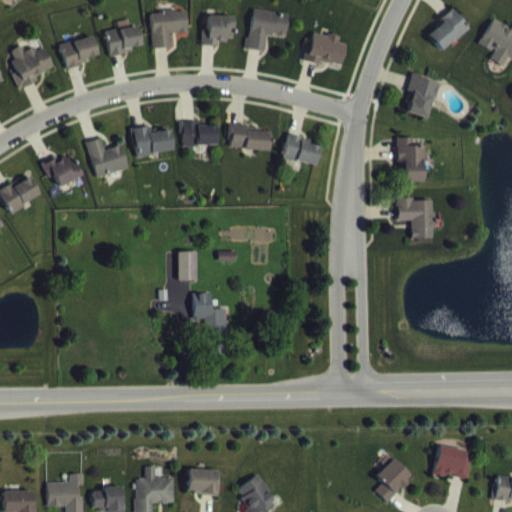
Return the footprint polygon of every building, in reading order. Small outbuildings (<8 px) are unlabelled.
[(0,0),(0,2),(2,2),(7,13),(31,3),(30,0),(0,0)] [(289,28),(253,23),(247,63),(265,66),(267,49),(285,51),(289,28)] [(469,42),(452,23),(441,33),(444,36),(428,50),(442,66),(469,42)] [(171,48),(188,47),(187,25),(151,27),(153,63),(171,62),(171,48)] [(233,31),(208,30),(207,45),(202,45),(202,60),(218,61),(218,55),(233,55),(233,31)] [(511,42),(493,33),(480,59),(494,66),(490,74),(503,81),(508,72),(511,73),(511,42)] [(109,69),(141,64),(138,41),(106,46),(109,69)] [(347,59),(339,57),(340,52),(314,46),(310,60),(306,59),(302,75),(321,79),(322,75),(342,80),(347,59)] [(60,60),(67,83),(91,76),(90,72),(98,70),(92,50),(60,60)] [(45,62),(36,66),(34,62),(24,66),(21,61),(11,65),(15,74),(12,76),(16,86),(12,88),(19,104),(38,96),(36,91),(54,83),(45,62)] [(428,133),(438,96),(412,89),(407,106),(412,107),(407,127),(428,133)] [(216,140),(198,140),(198,136),(181,136),(182,160),(216,160),(216,140)] [(230,139),(229,163),(268,164),(269,146),(259,146),(259,140),(230,139)] [(137,172),(173,165),(169,144),(150,148),(148,140),(132,144),(137,172)] [(283,173),(316,180),(320,157),(287,151),(283,173)] [(105,164),(102,152),(86,157),(96,192),(128,183),(121,160),(105,164)] [(413,152),(397,153),(397,175),(403,175),(404,197),(424,197),(423,160),(413,160),(413,152)] [(79,193),(70,169),(43,179),(48,193),(55,191),(58,200),(79,193)] [(0,209),(10,227),(40,210),(29,190),(0,206),(0,209)] [(411,253),(434,253),(433,214),(397,214),(397,235),(411,235),(411,253)] [(197,267),(177,266),(177,295),(197,296),(197,267)] [(235,266),(217,266),(218,275),(235,275),(235,266)] [(224,324),(210,323),(210,309),(192,308),(192,333),(205,334),(204,373),(223,374),(224,324)] [(465,465),(439,459),(433,487),(467,495),(471,477),(463,475),(465,465)] [(392,511),(412,491),(393,472),(376,491),(383,497),(375,505),(382,511),(392,511)] [(136,511),(174,511),(175,492),(156,493),(155,481),(146,481),(146,493),(136,494),(136,511)] [(219,485),(188,484),(188,508),(218,509),(219,485)] [(48,511),(83,511),(80,511),(79,499),(84,499),(84,489),(70,489),(70,497),(48,497),(48,511)] [(272,511),(257,490),(237,504),(242,511),(272,511)] [(493,511),(511,511),(511,492),(496,490),(493,511)] [(93,511),(122,511),(122,501),(103,502),(103,506),(94,506),(93,511)]
